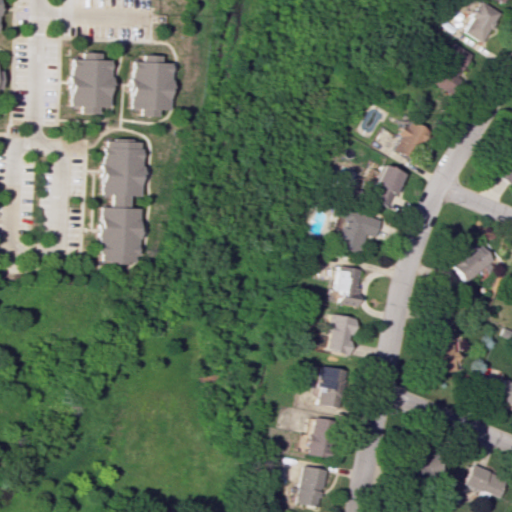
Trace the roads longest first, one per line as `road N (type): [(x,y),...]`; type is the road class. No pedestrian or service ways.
road 1 (residential): [(352,511),(415,230),(511,63)]
road 2 (residential): [(511,447),(376,393)]
